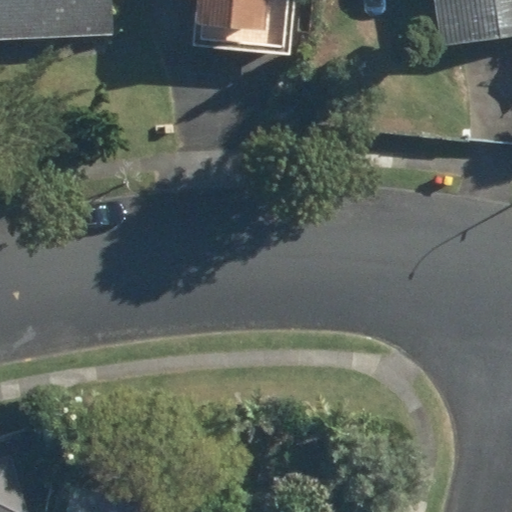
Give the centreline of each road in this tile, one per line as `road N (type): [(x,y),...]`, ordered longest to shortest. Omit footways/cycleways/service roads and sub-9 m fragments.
road 1 (residential): [(0,301),(248,257),(379,255),(511,270)]
road 2 (residential): [(511,362),(478,511)]
